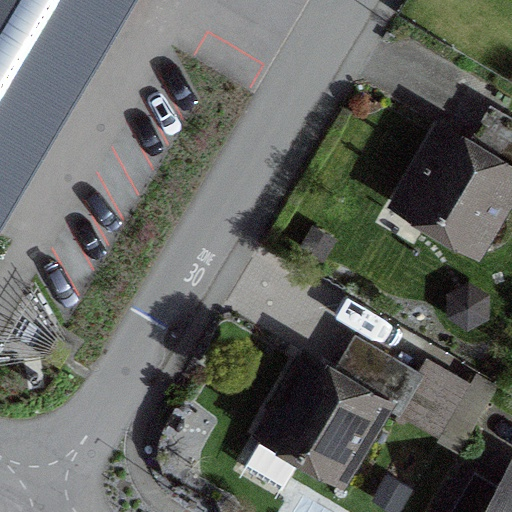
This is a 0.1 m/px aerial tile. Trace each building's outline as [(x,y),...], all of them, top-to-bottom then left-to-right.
[(0,0),(0,236),(135,0),(0,0)] [(511,122),(501,116),(480,152),(441,129),(403,192),(433,209),(426,222),(472,250),(511,181),(511,122)] [(52,337),(40,358),(56,368),(69,347),(52,337)] [(345,381),(305,358),(240,469),(277,490),(297,455),(336,478),(380,404),(433,435),(458,393),(419,370),(416,375),(366,345),(345,381)] [(511,511),(511,471),(487,511),(511,511)]
